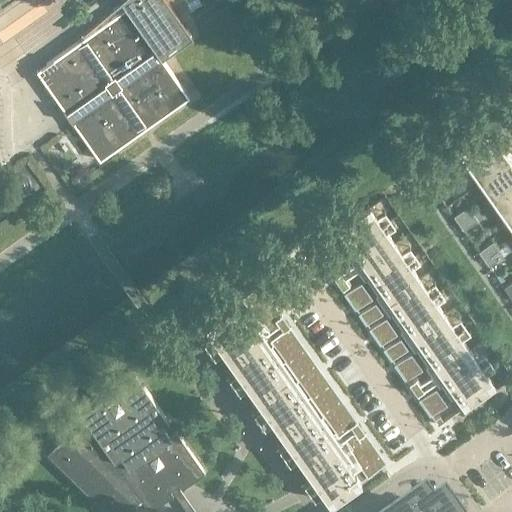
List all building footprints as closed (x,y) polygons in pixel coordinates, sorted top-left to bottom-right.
[(46,63),(36,70),(43,80),(65,110),(68,108),(69,109),(73,116),(74,117),(71,119),(74,123),(76,127),(92,150),(99,159),(109,152),(140,131),(137,128),(139,127),(145,122),(146,122),(148,125),(179,103),(189,96),(182,86),(161,57),(192,35),(166,0),(120,0),(125,7),(85,35),(87,38),(86,39),(80,43),(79,44),(77,41),(46,63)] [(495,134),(487,123),(456,144),(469,163),(504,138),(499,131),(495,134)] [(509,145),(504,138),(469,163),(482,180),(511,159),(511,157),(505,148),(509,145)] [(511,185),(511,159),(482,180),(494,198),(511,185)] [(444,170),(429,180),(434,187),(449,177),(444,170)] [(454,184),(449,177),(434,187),(440,194),(454,184)] [(511,211),(511,185),(494,198),(507,216),(511,211)] [(469,205),(454,215),(459,222),(474,212),(469,205)] [(368,206),(337,228),(345,238),(350,246),(363,264),(375,282),(388,299),(400,317),(413,335),(425,353),(438,370),(450,388),(456,396),(463,407),(494,385),(481,366),(469,349),(456,331),(444,313),(431,295),(419,278),(406,260),(394,242),(381,225),(368,206)] [(479,220),(474,212),(459,222),(464,230),(479,220)] [(319,241),(312,246),(317,252),(333,241),(328,235),(319,241)] [(493,241),(479,251),(484,258),(499,248),(493,241)] [(325,253),(320,256),(323,262),(329,258),(339,250),(335,245),(325,253)] [(504,255),(499,248),(484,258),(489,265),(504,255)] [(329,258),(323,262),(327,267),(332,263),(343,256),(341,253),(339,250),(329,258)] [(332,263),(327,267),(331,272),(336,268),(347,261),(343,256),(332,263)] [(350,288),(345,291),(348,297),(354,293),(364,286),(360,280),(350,288)] [(249,300),(265,289),(260,283),(251,289),(244,294),(249,300)] [(354,293),(348,297),(352,302),(358,298),(368,291),(366,288),(364,286),(354,293)] [(358,298),(352,302),(356,307),(361,304),(372,296),(368,291),(358,298)] [(260,306),(271,298),(267,293),(257,301),(251,304),(255,310),(260,306)] [(255,310),(259,315),(264,311),(275,304),(273,301),(271,298),(260,306),(255,310)] [(375,300),(359,312),(363,317),(378,306),(375,300)] [(234,301),(218,312),(203,323),(329,501),(360,479),(247,319),(237,304),(234,301)] [(279,309),(275,304),(264,311),(259,315),(263,320),(268,316),(279,309)] [(378,306),(363,317),(366,323),(382,311),(378,306)] [(375,323),(369,327),(373,332),(378,329),(389,321),(385,316),(375,323)] [(378,329),(373,332),(377,338),(382,334),(393,327),(391,324),(389,321),(378,329)] [(382,334),(377,338),(381,343),(386,340),(397,332),(393,327),(382,334)] [(286,341),(296,334),(292,328),(282,336),(276,339),(280,345),(286,341)] [(298,336),(296,334),(286,341),(280,345),(284,350),(289,346),(300,339),(298,336)] [(399,336),(383,348),(387,353),(403,341),(399,336)] [(304,344),(300,339),(289,346),(284,350),(288,355),(293,352),(304,344)] [(403,341),(387,353),(391,358),(407,346),(403,341)] [(291,360),(294,365),(310,354),(306,348),(291,360)] [(400,359),(394,362),(398,368),(404,364),(414,357),(410,351),(400,359)] [(294,365),(298,371),(314,359),(310,354),(294,365)] [(404,364),(398,368),(402,373),(407,370),(418,362),(416,359),(414,357),(404,364)] [(407,370),(402,373),(406,379),(411,375),(422,367),(418,362),(407,370)] [(310,377),(321,369),(317,364),(306,371),(301,375),(305,380),(310,377)] [(323,372),(321,369),(310,377),(305,380),(309,386),(314,382),(325,375),(323,372)] [(79,411),(84,418),(67,435),(64,432),(45,450),(106,511),(131,511),(137,507),(136,505),(142,500),(149,510),(173,494),(167,485),(175,480),(181,488),(191,481),(204,471),(176,431),(169,435),(162,425),(168,420),(134,372),(115,386),(109,378),(93,389),(99,397),(79,411)] [(328,380),(325,375),(314,382),(309,386),(312,391),(318,388),(328,380)] [(315,396),(319,401),(335,389),(331,384),(315,396)] [(424,394),(419,398),(423,403),(428,400),(439,392),(435,387),(424,394)] [(319,401),(323,406),(339,394),(335,389),(319,401)] [(428,400),(423,403),(427,409),(432,405),(443,397),(441,395),(439,392),(428,400)] [(432,405),(427,409),(431,414),(436,410),(446,403),(443,397),(432,405)] [(335,412),(346,405),(342,399),(331,407),(326,410),(330,416),(335,412)] [(348,407),(346,405),(335,412),(330,416),(334,421),(339,418),(350,410),(348,407)] [(354,415),(350,410),(339,418),(334,421),(338,427),(343,423),(354,415)] [(360,447),(371,440),(367,435),(356,442),(351,446),(355,451),(360,447)] [(372,443),(371,440),(360,447),(355,451),(359,457),(364,453),(374,445),(372,443)] [(378,451),(374,445),(364,453),(359,457),(362,462),(368,458),(378,451)] [(167,485),(173,494),(182,506),(185,511),(197,511),(190,501),(181,488),(175,480),(167,485)]
